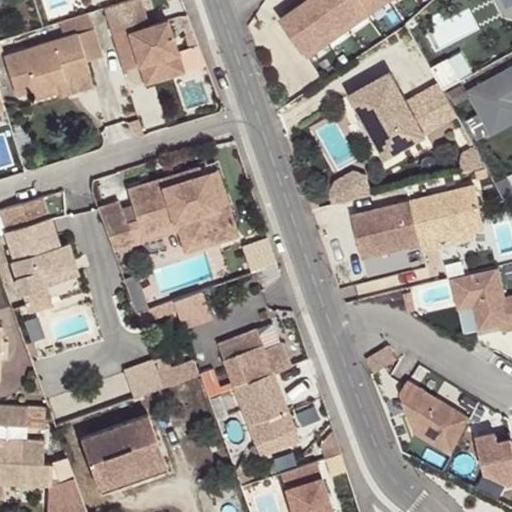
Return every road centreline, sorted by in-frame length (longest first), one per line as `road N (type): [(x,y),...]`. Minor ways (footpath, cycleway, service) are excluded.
road 1 (residential): [(0,192),(248,114)]
road 2 (residential): [(248,114),(328,330)]
road 3 (residential): [(328,330),(372,448),(429,511)]
road 4 (residential): [(511,396),(388,322),(328,330)]
road 5 (unknown): [(28,183),(87,232),(112,346)]
road 6 (unknown): [(248,114),(415,60)]
road 7 (residential): [(210,0),(248,114)]
